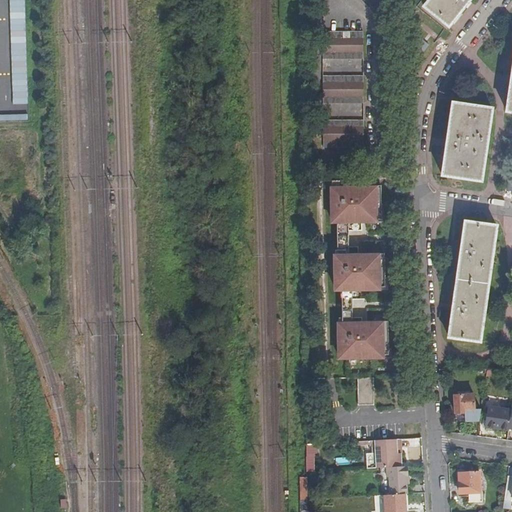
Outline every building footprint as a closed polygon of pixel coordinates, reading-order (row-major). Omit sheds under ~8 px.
[(386,2),(384,0),(365,0),(376,11),(386,2)] [(432,0),(425,10),(450,29),(460,16),(472,0),(432,0)] [(365,29),(324,29),(324,56),(365,56),(365,29)] [(364,74),(324,73),(324,100),(364,101),(364,74)] [(493,117),(454,111),(444,182),(483,188),(493,117)] [(324,145),(364,145),(364,118),(324,118),(324,145)] [(467,230),(443,344),(473,350),(497,236),(467,230)] [(456,421),(480,419),(482,407),(475,408),(474,393),(455,395),(456,421)] [(486,426),(510,429),(511,412),(511,408),(490,405),(486,426)] [(387,467),(398,466),(397,439),(375,440),(377,468),(384,467),(387,467)] [(406,494),(408,493),(407,476),(409,476),(408,466),(402,466),(398,466),(387,467),(387,477),(389,477),(390,495),(404,494),(406,494)] [(461,493),(468,493),(469,502),(483,501),(482,493),(481,493),(481,492),(480,471),(460,472),(461,493)] [(405,511),(404,494),(390,495),(386,495),(386,511),(406,511),(407,511),(405,511)]
